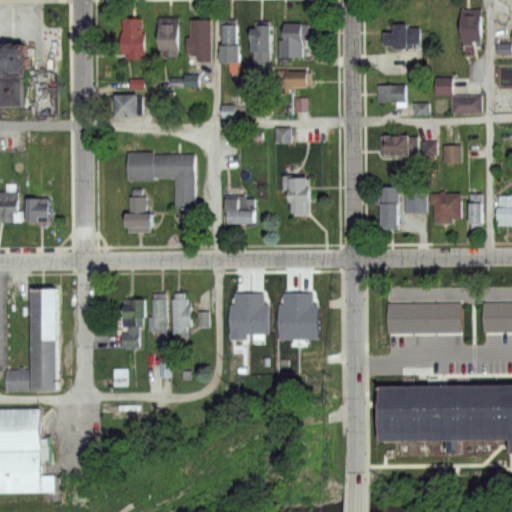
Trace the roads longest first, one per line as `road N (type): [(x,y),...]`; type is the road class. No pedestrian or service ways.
road 1 (residential): [(0,261),(511,255)]
road 2 (residential): [(357,489),(352,0)]
road 3 (residential): [(83,0),(87,425)]
